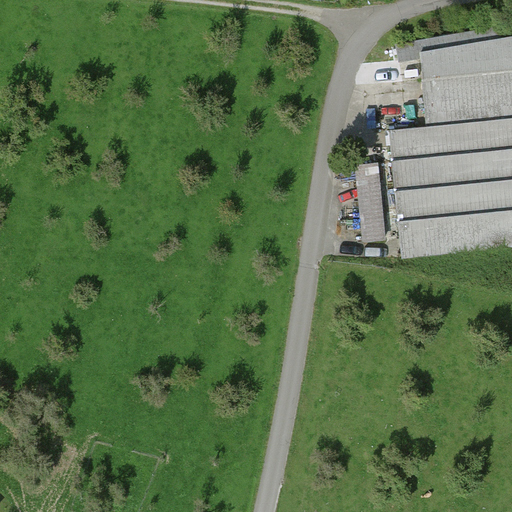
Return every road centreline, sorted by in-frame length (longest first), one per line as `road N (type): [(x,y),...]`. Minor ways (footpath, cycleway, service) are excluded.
road 1 (residential): [(438,0),(386,13),(350,54),(328,132),(263,511)]
road 2 (track): [(366,28),(311,11),(218,0)]
